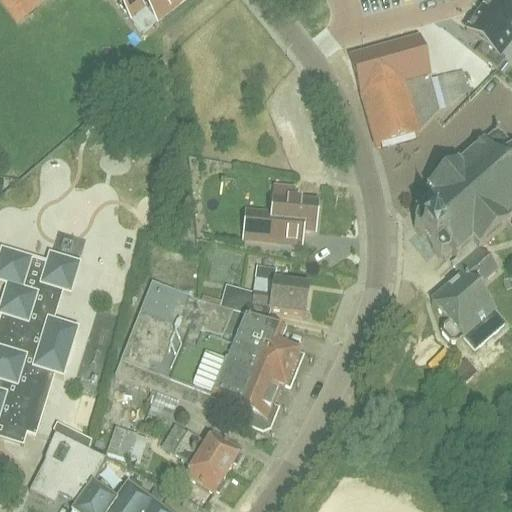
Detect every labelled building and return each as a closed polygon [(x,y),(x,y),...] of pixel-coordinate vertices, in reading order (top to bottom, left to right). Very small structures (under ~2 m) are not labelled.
[(48,0),(12,0),(27,17),(48,0)] [(113,0),(130,21),(146,9),(157,23),(186,0),(113,0)] [(511,8),(501,0),(491,0),(481,14),(511,38),(511,8)] [(511,0),(501,0),(511,8),(511,0)] [(467,32),(466,33),(482,45),(475,55),(497,72),(505,62),(499,57),(511,39),(511,38),(481,14),(467,32)] [(439,114),(429,80),(430,79),(419,41),(350,60),(374,149),(419,137),(439,114)] [(413,209),(411,211),(412,212),(421,221),(415,222),(413,230),(416,233),(435,255),(439,260),(441,259),(443,261),(444,261),(450,255),(456,262),(460,267),(479,251),(506,228),(507,229),(509,228),(511,232),(511,152),(510,153),(509,148),(509,147),(497,133),(474,154),(472,152),(471,153),(472,154),(457,167),(455,165),(453,166),(454,168),(427,191),(426,190),(424,191),(429,197),(414,210),(413,209)] [(246,215),(243,243),(278,246),(302,248),(303,234),(314,235),(317,205),(291,203),(293,191),(274,189),(273,201),(271,217),(246,215)] [(0,284),(6,287),(0,307),(0,317),(8,320),(0,345),(0,439),(17,444),(20,433),(35,438),(54,377),(62,379),(77,330),(46,320),(49,312),(55,314),(61,294),(69,296),(79,264),(49,255),(46,264),(1,250),(0,252),(0,284)] [(432,306),(431,306),(447,325),(441,330),(441,337),(449,346),(456,346),(461,342),(462,342),(462,341),(474,354),(504,328),(493,315),(494,314),(474,292),(496,272),(479,253),(480,253),(479,251),(460,267),(456,262),(451,267),(451,268),(462,280),(432,306)] [(225,289),(219,311),(266,324),(269,312),(304,317),(308,289),(255,282),(253,296),(225,289)] [(279,411),(273,409),(281,389),(285,391),(299,356),(278,348),(285,331),(266,326),(266,324),(219,311),(218,312),(151,285),(114,379),(262,438),(270,434),(279,411)] [(152,407),(170,414),(174,404),(156,397),(152,407)] [(56,426),(52,434),(55,435),(88,453),(91,443),(56,426)] [(177,430),(171,441),(226,475),(233,465),(236,467),(241,459),(238,457),(240,454),(211,436),(205,447),(187,436),(177,430)] [(114,431),(106,457),(129,464),(137,438),(114,431)] [(104,462),(88,453),(55,435),(44,463),(45,464),(29,495),(48,505),(52,496),(71,506),(73,503),(79,506),(74,511),(109,511),(115,503),(92,487),(104,462)] [(213,497),(215,494),(218,496),(223,487),(220,485),(226,475),(171,441),(170,442),(171,443),(165,454),(173,458),(191,469),(185,479),(213,497)] [(427,468),(402,492),(421,511),(466,511),(459,504),(460,503),(450,493),(456,487),(444,474),(438,480),(427,468)] [(163,511),(127,487),(115,503),(109,511),(163,511)] [(499,511),(487,500),(474,511),(499,511)]
